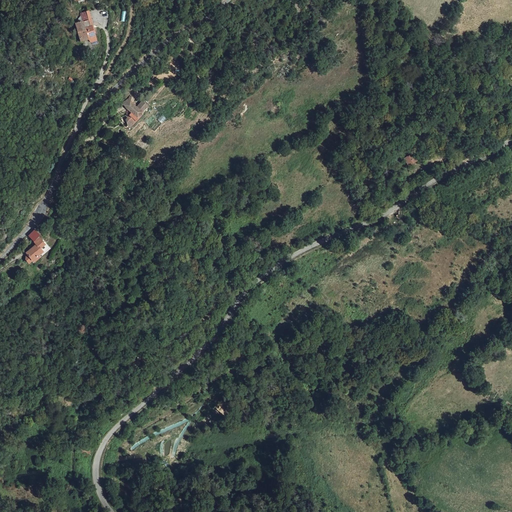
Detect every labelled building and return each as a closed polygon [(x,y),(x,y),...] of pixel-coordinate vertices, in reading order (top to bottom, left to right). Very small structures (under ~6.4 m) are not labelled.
[(80,13),(83,22),(91,20),(89,11),(80,13)] [(93,27),(91,20),(83,22),(85,30),(92,27),(93,27)] [(95,36),(92,27),(85,30),(83,22),(76,24),(80,41),(88,39),(90,39),(91,43),(96,42),(95,36)] [(131,102),(128,100),(123,105),(126,108),(131,102)] [(137,108),(133,104),(128,110),(131,113),(126,118),(128,120),(126,122),(128,127),(133,124),(149,107),(143,102),(137,108)] [(409,150),(413,154),(420,148),(416,143),(409,150)] [(411,154),(403,158),(408,167),(416,163),(411,154)] [(35,241),(37,244),(40,247),(45,243),(39,237),(41,235),(36,230),(29,236),(35,241)] [(29,250),(30,251),(37,244),(35,241),(28,248),(29,250)] [(43,252),(40,247),(37,244),(30,251),(29,250),(26,252),(27,253),(28,255),(25,257),(26,258),(26,259),(25,260),(26,261),(29,264),(43,252)]
